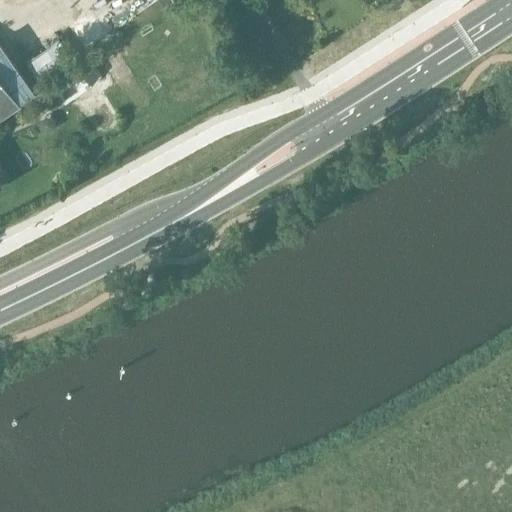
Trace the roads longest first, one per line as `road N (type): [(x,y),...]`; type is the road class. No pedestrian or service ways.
road 1 (primary): [(500,0),(264,149),(185,216)]
road 2 (primary): [(185,216),(260,183),(511,24)]
road 3 (primary): [(185,216),(0,311)]
